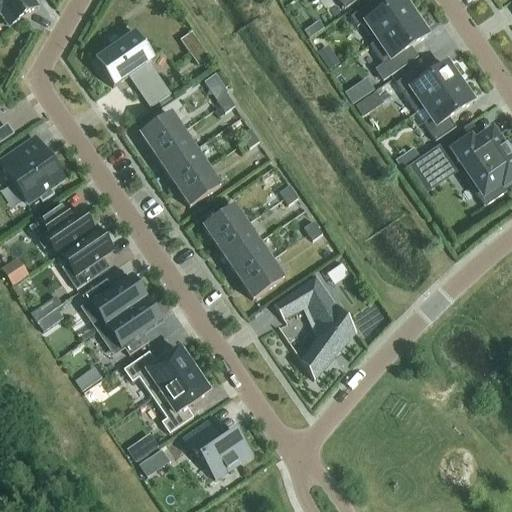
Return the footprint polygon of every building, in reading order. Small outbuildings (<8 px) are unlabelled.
[(0,0),(0,15),(9,28),(38,8),(32,0),(0,0)] [(336,0),(344,11),(359,0),(336,0)] [(370,5),(349,19),(356,29),(360,26),(373,45),(412,18),(399,0),(397,0),(376,15),(370,5)] [(373,45),(369,48),(381,66),(373,72),(382,83),(407,66),(400,56),(403,54),(410,49),(426,38),(412,18),(373,45)] [(303,33),(308,40),(323,30),(318,23),(303,33)] [(209,59),(191,34),(180,42),(197,67),(209,59)] [(93,63),(112,90),(131,77),(139,89),(156,78),(148,65),(152,62),(134,35),(93,63)] [(328,47),(317,54),(329,72),(339,65),(328,47)] [(415,72),(395,86),(401,95),(415,115),(423,110),(458,86),(445,66),(422,81),(415,72)] [(343,92),(360,117),(381,104),(364,79),(343,92)] [(161,86),(141,99),(149,111),(169,97),(161,86)] [(430,121),(422,126),(434,144),(455,130),(448,120),(471,105),(458,86),(423,110),(430,121)] [(216,102),(221,108),(231,101),(226,95),(216,102)] [(221,108),(225,115),(235,108),(231,101),(221,108)] [(150,155),(183,132),(170,114),(137,136),(150,155)] [(502,189),(511,182),(511,164),(491,133),(472,146),(470,141),(477,136),(470,124),(419,160),(436,186),(462,169),(468,178),(464,180),(483,209),(505,194),(502,189)] [(7,126),(0,129),(0,142),(12,137),(7,126)] [(241,137),(245,144),(255,137),(251,131),(241,137)] [(183,132),(150,155),(162,173),(195,151),(183,132)] [(245,144),(249,150),(259,143),(255,137),(245,144)] [(49,190),(63,181),(43,152),(35,142),(14,156),(0,164),(0,167),(26,206),(37,199),(41,205),(53,196),(49,190)] [(413,150),(405,156),(395,163),(401,171),(410,164),(419,158),(413,150)] [(175,192),(208,170),(195,151),(162,173),(175,192)] [(208,170),(175,192),(188,211),(221,188),(208,170)] [(279,194),(284,201),(294,194),(289,187),(279,194)] [(284,201),(288,207),(298,200),(294,194),(284,201)] [(214,248),(246,226),(233,207),(201,229),(214,248)] [(40,236),(55,258),(96,230),(95,230),(92,232),(78,211),(68,218),(61,208),(38,223),(44,233),(40,236)] [(304,230),(308,236),(318,230),(314,223),(304,230)] [(246,226),(214,248),(226,266),(258,244),(246,226)] [(111,253),(96,230),(55,258),(56,259),(59,257),(74,279),(78,276),(85,286),(108,270),(101,260),(111,253)] [(308,236),(313,243),(323,236),(318,230),(308,236)] [(239,285),(271,263),(258,244),(226,266),(239,285)] [(16,259),(1,270),(13,287),(28,277),(16,259)] [(271,263),(239,285),(252,303),(284,282),(271,263)] [(282,320),(306,309),(317,336),(299,363),(313,383),(355,336),(336,307),(334,308),(314,278),(273,306),(282,320)] [(132,283),(114,295),(105,282),(81,299),(87,307),(81,311),(97,334),(98,333),(144,301),(132,283)] [(37,324),(56,310),(62,307),(55,298),(31,316),(37,324)] [(122,349),(129,358),(148,345),(139,332),(157,320),(144,301),(98,333),(113,355),(122,349)] [(44,334),(63,320),(56,310),(37,324),(44,334)] [(137,380),(151,400),(153,399),(191,374),(193,372),(178,351),(155,366),(148,355),(122,372),(131,385),(133,382),(137,380)] [(75,382),(82,391),(101,378),(95,368),(75,382)] [(185,410),(208,394),(193,372),(191,374),(153,399),(151,400),(165,421),(160,425),(168,436),(192,420),(185,410)] [(220,443),(207,425),(182,443),(194,461),(197,458),(214,483),(251,458),(234,433),(220,443)] [(133,467),(141,480),(166,466),(159,452),(133,467)]
